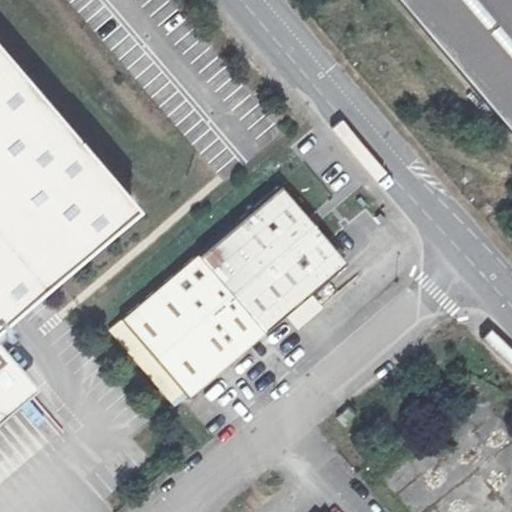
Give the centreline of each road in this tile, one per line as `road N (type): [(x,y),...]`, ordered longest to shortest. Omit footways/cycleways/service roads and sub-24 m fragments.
road 1 (unclassified): [(247,0),(511,312)]
road 2 (unknown): [(131,0),(235,120)]
road 3 (unknown): [(291,415),(378,511)]
